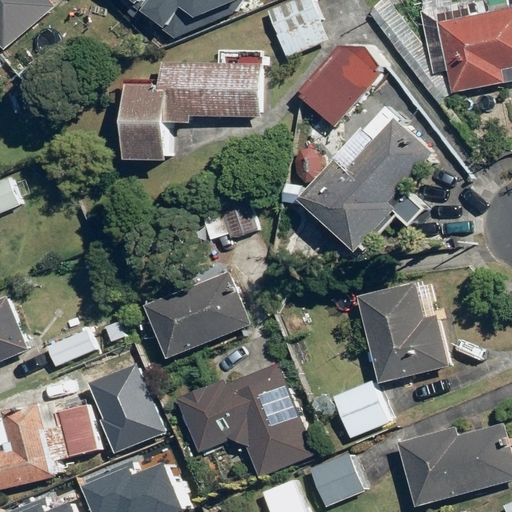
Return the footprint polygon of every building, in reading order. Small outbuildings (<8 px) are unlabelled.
[(0,0),(0,33),(13,48),(63,5),(57,0),(0,0)] [(239,0),(163,0),(157,8),(187,32),(205,11),(221,24),(239,0)] [(318,0),(292,0),(273,8),(293,56),(334,39),(318,0)] [(511,67),(511,1),(449,14),(464,93),(511,83),(511,75),(511,68),(511,67)] [(349,46),(349,45),(307,95),(344,126),(392,68),(370,50),(349,46)] [(171,78),(140,77),(131,77),(129,154),(138,154),(138,159),(178,160),(179,130),(198,130),(198,113),(271,115),(272,52),(223,51),(223,61),(172,60),(171,78)] [(448,149),(400,105),(311,203),(369,255),(405,215),(417,226),(434,207),(423,197),(414,206),(404,197),(448,149)] [(0,218),(27,209),(18,180),(0,186),(0,218)] [(265,229),(251,187),(203,202),(217,245),(265,229)] [(257,322),(236,271),(157,302),(178,354),(257,322)] [(439,280),(369,296),(389,384),(459,368),(439,280)] [(15,297),(0,303),(0,364),(35,351),(15,297)] [(126,320),(113,325),(123,352),(77,369),(88,400),(134,384),(129,370),(142,365),(126,320)] [(102,351),(93,328),(52,344),(61,367),(102,351)] [(320,453),(282,360),(188,397),(211,454),(253,437),(268,474),(320,453)] [(82,398),(73,373),(41,384),(49,409),(82,398)] [(381,379),(341,395),(358,437),(398,422),(381,379)] [(0,491),(62,478),(58,460),(76,456),(69,425),(51,429),(45,403),(11,411),(20,448),(0,452),(0,491)] [(100,403),(70,409),(80,457),(110,451),(100,403)] [(511,482),(511,423),(470,435),(467,423),(410,440),(430,507),(511,482)] [(358,452),(318,466),(333,507),(373,493),(358,452)] [(314,511),(301,478),(270,489),(279,511),(314,511)] [(193,486),(175,495),(183,511),(202,511),(205,511),(193,486)] [(71,511),(60,489),(11,511),(71,511)] [(146,511),(141,501),(119,511),(146,511)]
